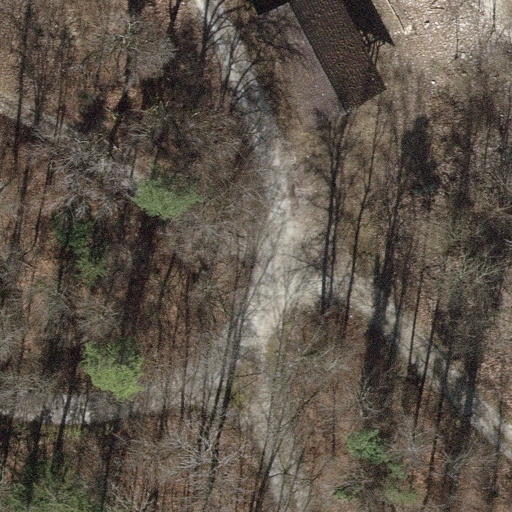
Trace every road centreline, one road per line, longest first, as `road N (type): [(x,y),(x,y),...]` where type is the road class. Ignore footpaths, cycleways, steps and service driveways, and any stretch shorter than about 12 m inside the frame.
road 1 (track): [(194,0),(313,242),(288,320),(246,363),(170,396),(47,427),(0,402)]
road 2 (track): [(511,444),(313,242),(0,105)]
road 3 (track): [(302,511),(246,363)]
